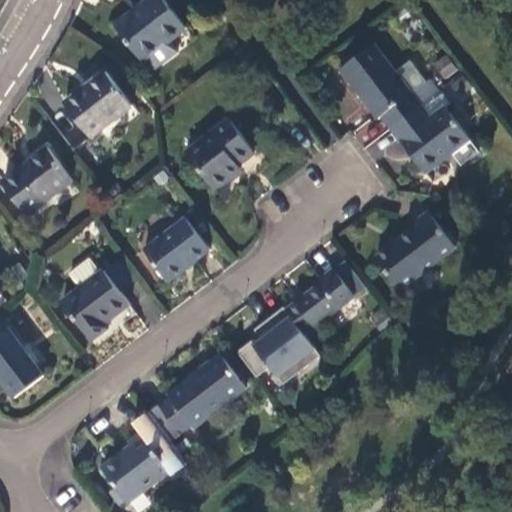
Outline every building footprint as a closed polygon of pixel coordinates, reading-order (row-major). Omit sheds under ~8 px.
[(185,31),(163,0),(155,0),(118,28),(143,64),(147,61),(156,72),(178,54),(170,43),(185,31)] [(385,123),(394,135),(423,113),(376,52),(342,77),(379,126),(385,123)] [(88,140),(131,110),(109,76),(64,106),(88,140)] [(451,112),(441,99),(423,113),(394,135),(429,179),(472,147),(449,115),(451,112)] [(186,157),(215,195),(231,183),(227,177),(253,156),(230,125),(186,157)] [(391,134),(376,144),(393,168),(408,158),(391,134)] [(25,215),(71,182),(50,149),(2,184),(25,215)] [(403,297),(457,257),(430,217),(416,227),(420,232),(379,264),(403,297)] [(164,284),(208,252),(186,222),(142,254),(164,284)] [(61,305),(89,346),(107,333),(103,327),(127,309),(103,274),(100,277),(88,263),(69,278),(77,291),(61,305)] [(348,267),(334,277),(354,303),(368,293),(348,267)] [(289,319),(304,340),(354,303),(334,277),(320,287),(322,290),(287,316),(289,319)] [(289,319),(287,316),(285,313),(270,325),(274,330),(289,319)] [(4,324),(41,370),(50,363),(13,317),(4,324)] [(321,363),(304,340),(289,319),(274,330),(270,325),(255,335),(262,345),(255,350),(252,347),(237,358),(256,383),(270,372),(283,390),(321,363)] [(41,378),(6,331),(0,335),(0,382),(12,399),(41,378)] [(195,433),(246,394),(224,364),(205,378),(203,375),(170,400),(172,404),(161,413),(179,438),(192,429),(195,433)] [(173,480),(185,472),(146,420),(133,428),(141,437),(129,448),(131,451),(103,472),(128,505),(169,475),(173,480)]
